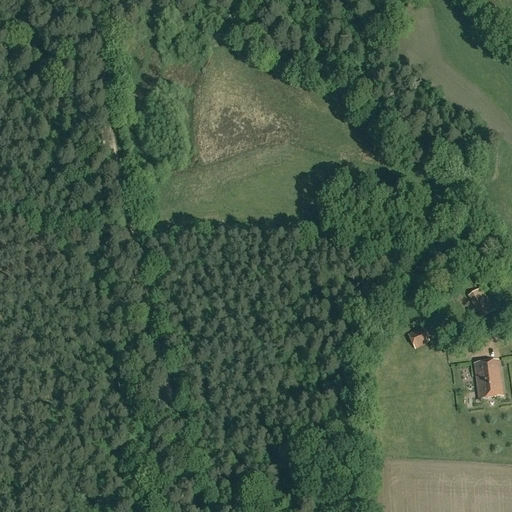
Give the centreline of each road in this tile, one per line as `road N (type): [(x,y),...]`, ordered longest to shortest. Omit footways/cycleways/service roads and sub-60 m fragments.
road 1 (track): [(94,0),(108,129),(191,511)]
road 2 (track): [(129,232),(274,222),(458,297),(494,336)]
